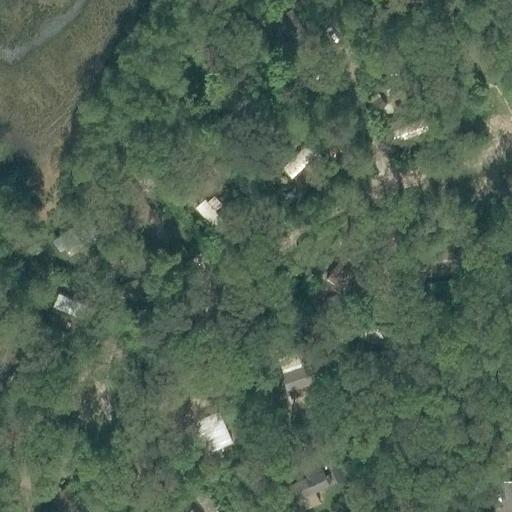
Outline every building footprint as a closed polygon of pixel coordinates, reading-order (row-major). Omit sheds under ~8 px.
[(507,76),(490,48),(477,56),(495,84),(507,76)] [(381,97),(373,104),(379,111),(387,104),(381,97)] [(397,137),(432,129),(430,117),(394,125),(397,137)] [(286,163),(296,175),(324,152),(314,140),(286,163)] [(341,140),(330,150),(338,159),(349,149),(341,140)] [(199,203),(221,231),(231,224),(209,196),(199,203)] [(89,214),(57,238),(66,250),(98,225),(89,214)] [(333,290),(343,297),(363,267),(345,255),(328,280),(336,286),(333,290)] [(421,273),(411,275),(413,284),(422,283),(421,273)] [(61,291),(56,305),(88,316),(92,302),(61,291)] [(338,296),(328,299),(333,314),(343,311),(338,296)] [(365,325),(364,337),(396,338),(396,327),(365,325)] [(321,382),(315,363),(283,373),(289,391),(321,382)] [(199,417),(214,453),(237,444),(223,407),(199,417)] [(290,484),(298,499),(330,483),(314,451),(299,458),(308,475),(290,484)] [(343,465),(334,469),(339,479),(348,474),(343,465)] [(175,471),(169,475),(176,486),(182,482),(175,471)] [(511,511),(511,478),(503,479),(507,511),(511,511)] [(69,485),(52,499),(62,511),(78,511),(75,508),(83,501),(69,485)]
